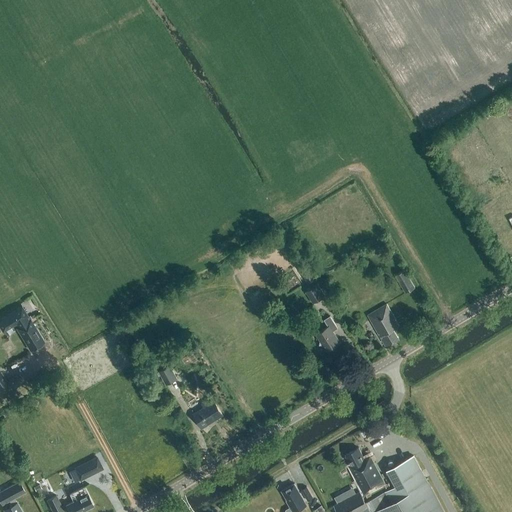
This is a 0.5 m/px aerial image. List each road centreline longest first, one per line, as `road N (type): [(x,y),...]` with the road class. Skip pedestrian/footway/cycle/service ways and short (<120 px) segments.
road 1 (tertiary): [(132,511),(511,286)]
road 2 (track): [(388,408),(209,511)]
road 3 (track): [(137,509),(50,352)]
